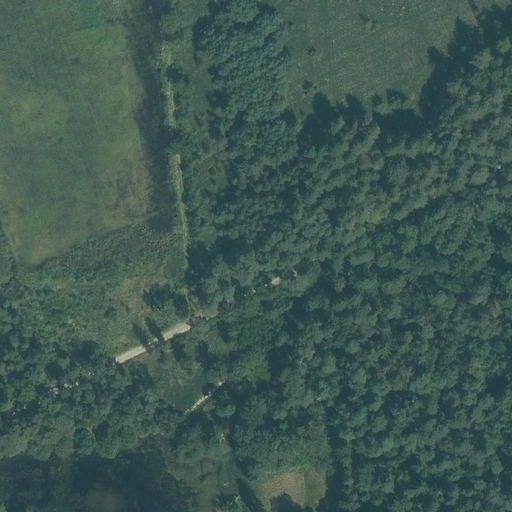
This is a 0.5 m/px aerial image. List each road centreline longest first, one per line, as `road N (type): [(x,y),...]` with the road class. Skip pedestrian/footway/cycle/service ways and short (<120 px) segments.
road 1 (track): [(187,323),(511,161)]
road 2 (track): [(0,416),(187,323)]
